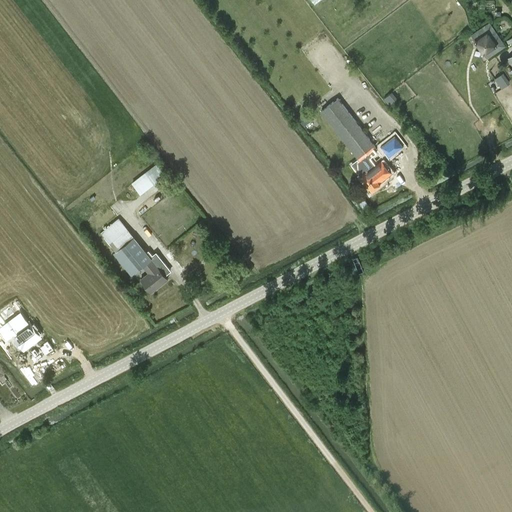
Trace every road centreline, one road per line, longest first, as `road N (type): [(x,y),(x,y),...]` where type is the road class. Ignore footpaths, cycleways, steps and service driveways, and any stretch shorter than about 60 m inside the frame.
road 1 (tertiary): [(0,430),(511,162)]
road 2 (unknown): [(418,211),(401,132),(341,81)]
